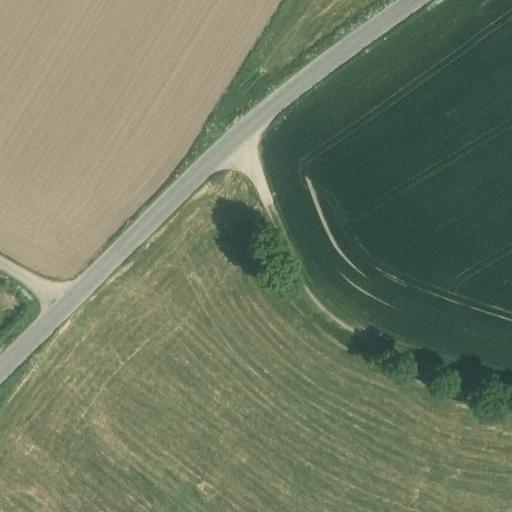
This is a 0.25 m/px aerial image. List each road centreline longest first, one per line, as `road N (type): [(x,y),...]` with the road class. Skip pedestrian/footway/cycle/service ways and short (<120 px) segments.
road 1 (tertiary): [(414,0),(238,134),(0,366)]
road 2 (track): [(238,134),(293,258),(341,324),(511,380)]
